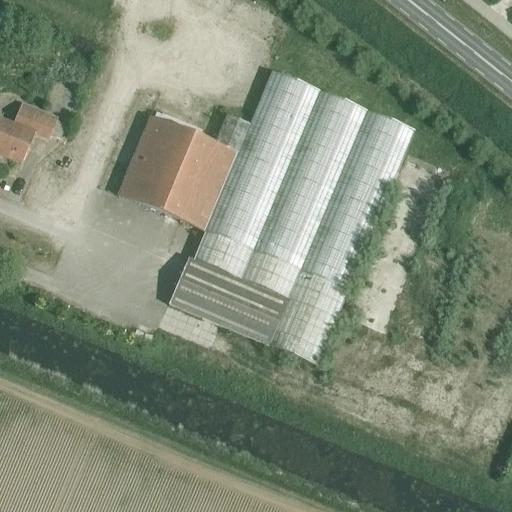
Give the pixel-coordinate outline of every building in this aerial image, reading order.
[(416,129),(271,65),(248,127),(225,118),(212,147),(234,156),(202,233),(190,262),(288,303),(268,349),(307,365),(406,157),(416,129)] [(77,128),(92,80),(83,78),(69,125),(77,128)] [(47,141),(55,121),(20,106),(12,126),(0,121),(0,157),(19,166),(32,135),(47,141)] [(234,156),(212,147),(148,121),(117,197),(202,233),(234,156)] [(268,349),(288,303),(190,262),(186,260),(167,306),(268,349)]
